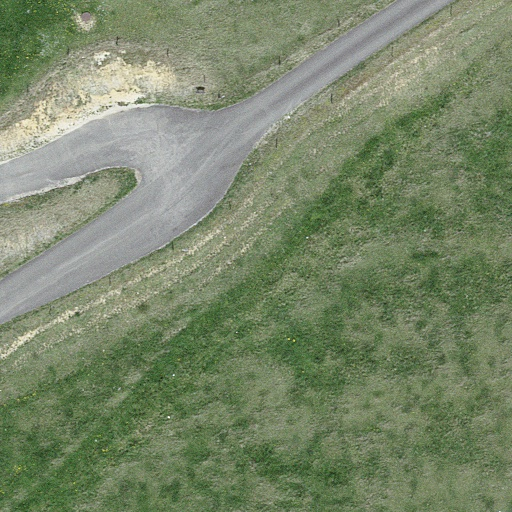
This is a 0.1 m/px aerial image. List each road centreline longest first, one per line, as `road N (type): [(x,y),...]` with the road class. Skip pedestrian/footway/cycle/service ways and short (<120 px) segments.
road 1 (unclassified): [(0,309),(168,215),(194,189),(210,148),(422,0)]
road 2 (track): [(0,182),(21,180),(133,125),(174,127),(210,148)]
